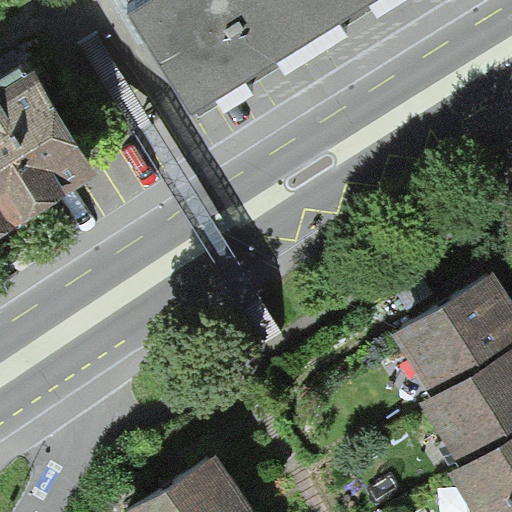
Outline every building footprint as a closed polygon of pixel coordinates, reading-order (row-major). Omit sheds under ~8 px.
[(134,0),(184,85),(210,70),(219,86),(251,67),(242,52),(275,33),(283,47),(345,11),(337,0),(134,0)] [(0,62),(0,207),(84,157),(20,51),(0,62)] [(362,220),(320,245),(331,264),(373,239),(362,220)] [(511,339),(511,312),(486,266),(383,323),(421,390),(511,339)] [(511,428),(511,339),(421,390),(415,393),(454,461),(511,428)] [(511,511),(511,428),(454,461),(447,465),(473,511),(511,511)] [(239,511),(240,511),(249,507),(214,445),(112,502),(117,511),(239,511)]
